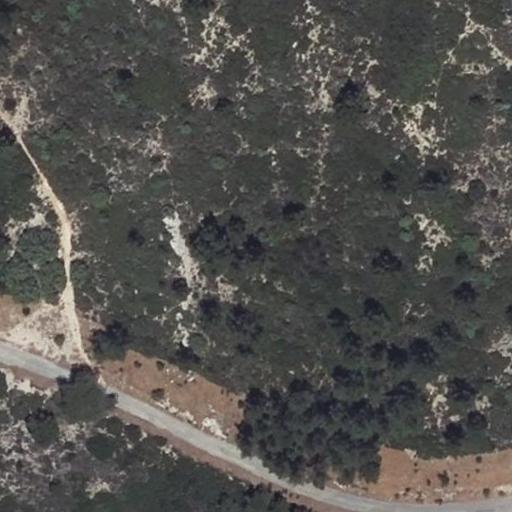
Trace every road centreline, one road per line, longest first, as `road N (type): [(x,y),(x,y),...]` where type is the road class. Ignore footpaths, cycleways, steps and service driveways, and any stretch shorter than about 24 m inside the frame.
road 1 (unclassified): [(0,354),(378,511)]
road 2 (unclassified): [(379,511),(511,507)]
